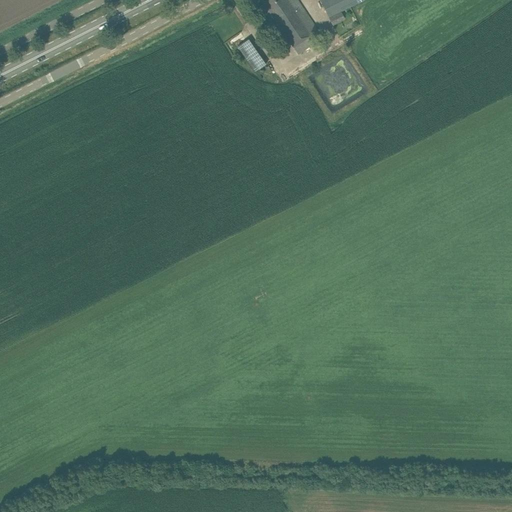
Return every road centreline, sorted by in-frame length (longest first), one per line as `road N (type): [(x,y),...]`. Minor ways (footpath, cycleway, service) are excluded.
road 1 (unclassified): [(0,103),(201,0)]
road 2 (primary): [(0,75),(149,0)]
